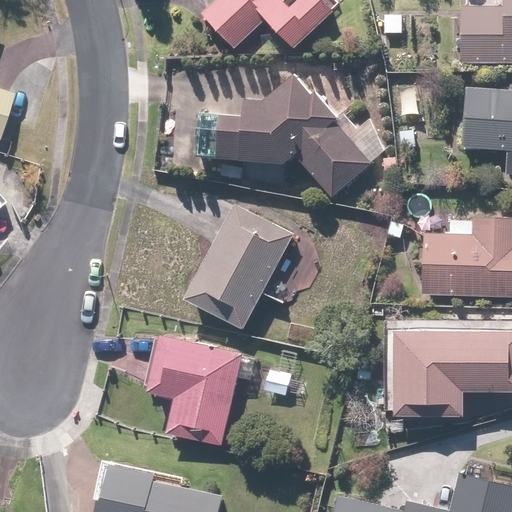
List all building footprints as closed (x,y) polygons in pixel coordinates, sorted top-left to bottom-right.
[(218,0),(202,15),(235,51),(267,21),(294,50),(335,12),(322,0),(299,0),(290,9),(281,0),(218,0)] [(462,65),(511,64),(511,0),(503,0),(504,7),(461,8),(462,65)] [(266,101),(246,99),(245,118),(221,116),(217,160),(286,166),(297,156),(333,197),(372,164),(336,122),(340,119),(317,92),(314,95),(297,75),(266,101)] [(511,89),(467,86),(462,148),(507,151),(505,175),(511,175),(511,89)] [(0,135),(13,93),(0,89),(0,135)] [(187,300),(245,331),(296,234),(237,204),(187,300)] [(423,234),(423,295),(511,296),(511,218),(473,218),(473,235),(423,234)] [(511,392),(511,320),(385,321),(385,410),(395,410),(395,417),(464,417),(464,393),(511,392)] [(223,446),(245,354),(162,335),(148,393),(177,399),(169,434),(223,446)] [(108,463),(96,511),(219,511),(223,496),(155,481),(157,474),(108,463)] [(339,495),(334,511),(511,511),(511,485),(459,473),(449,511),(408,501),(405,511),(339,495)]
